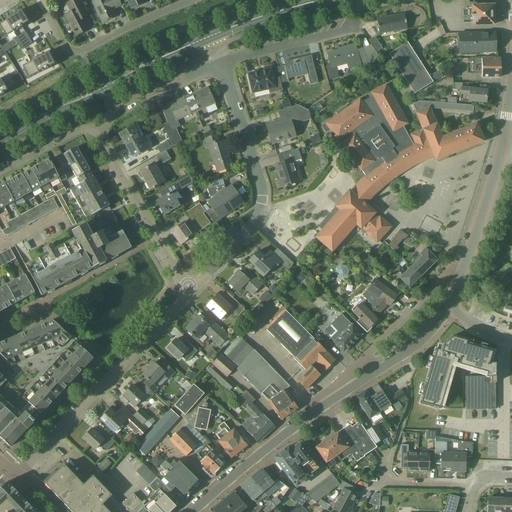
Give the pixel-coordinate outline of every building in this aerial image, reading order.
[(80,0),(71,0),(72,1),(66,4),(70,12),(64,15),(76,37),(89,30),(80,14),(86,11),(80,0)] [(100,0),(93,3),(103,23),(116,17),(112,10),(121,6),(118,0),(100,0)] [(125,0),(126,2),(128,1),(132,10),(145,4),(143,0),(125,0)] [(463,23),(472,23),(472,25),(494,25),(493,5),(468,6),(468,9),(463,9),(463,23)] [(9,18),(0,23),(0,26),(6,36),(16,29),(17,30),(22,27),(21,26),(28,22),(21,10),(14,15),(13,14),(8,17),(9,18)] [(404,14),(376,19),(379,34),(407,29),(404,14)] [(18,45),(29,38),(25,32),(14,39),(18,45)] [(459,54),(495,53),(495,33),(458,34),(459,54)] [(382,49),(374,37),(369,41),(376,52),(382,49)] [(32,43),(29,38),(18,45),(21,50),(32,43)] [(414,94),(433,82),(407,42),(389,54),(414,94)] [(338,78),(337,67),(348,64),(349,68),(360,66),(361,70),(380,58),(375,50),(365,54),(358,56),(355,45),(338,49),(338,51),(328,53),(330,65),(326,66),(329,80),(338,78)] [(35,59),(22,66),(28,78),(42,71),(42,72),(48,69),(47,68),(54,64),(48,52),(41,56),(40,55),(35,58),(35,59)] [(280,77),(279,77),(281,83),(288,81),(287,77),(307,72),(310,85),(318,83),(312,55),(284,62),(285,66),(277,67),(280,77)] [(499,59),(481,59),(473,59),(473,62),(473,74),(481,74),(481,78),(500,78),(499,59)] [(271,93),(283,91),(281,83),(279,77),(274,78),(272,69),(248,74),(253,93),(270,89),(271,93)] [(0,96),(4,94),(3,93),(16,85),(9,73),(0,78),(0,96)] [(461,91),(460,101),(486,103),(487,90),(462,88),(462,83),(453,83),(452,90),(461,91)] [(419,101),(413,105),(422,130),(411,135),(411,136),(408,137),(403,127),(408,124),(386,85),(371,93),(372,96),(362,102),(360,99),(348,107),(347,106),(336,113),(338,115),(321,127),(325,132),(329,129),(338,141),(340,140),(342,143),(341,144),(361,171),(362,171),(366,177),(357,185),(350,192),(349,191),(335,206),(340,211),(316,238),(332,252),(357,225),(361,229),(362,228),(368,233),(367,234),(377,243),(390,228),(380,219),(380,220),(374,215),(375,214),(365,205),(379,190),(384,186),(388,183),(402,174),(406,171),(415,166),(424,162),(434,158),(436,162),(483,143),(476,125),(441,138),(429,108),(429,102),(419,101)] [(207,88),(184,98),(188,108),(197,104),(200,110),(214,104),(207,88)] [(176,121),(200,110),(197,104),(188,108),(184,98),(162,108),(171,129),(179,126),(176,121)] [(282,120),(266,125),(272,144),(295,136),(292,125),(300,123),(311,119),(309,114),(298,106),(295,108),(280,112),(282,120)] [(162,126),(156,113),(149,117),(156,129),(162,126)] [(125,146),(140,137),(143,136),(137,124),(119,134),(125,146)] [(217,135),(204,139),(207,147),(209,146),(217,172),(232,168),(224,141),(219,142),(217,135)] [(147,149),(140,137),(125,146),(132,158),(147,149)] [(156,147),(160,154),(166,151),(171,148),(167,141),(156,147)] [(63,155),(70,166),(82,159),(76,148),(63,155)] [(298,149),(277,156),(279,164),(274,165),(279,181),(278,182),(280,188),(300,182),(294,162),(301,160),(298,149)] [(166,151),(160,154),(155,157),(158,162),(140,171),(150,190),(164,183),(155,167),(170,159),(166,151)] [(82,159),(70,166),(80,184),(92,177),(82,159)] [(58,177),(55,171),(49,160),(40,165),(49,182),(58,178),(58,177)] [(40,187),(49,182),(40,165),(31,170),(40,187)] [(58,177),(58,178),(60,182),(67,178),(61,167),(55,171),(58,177)] [(22,175),(31,192),(40,187),(31,170),(22,175)] [(190,174),(185,177),(189,184),(194,181),(190,174)] [(22,197),(31,192),(22,175),(13,179),(22,197)] [(92,177),(80,184),(70,190),(75,199),(98,186),(92,177)] [(4,184),(13,202),(22,197),(13,179),(4,184)] [(177,182),(161,191),(165,197),(157,201),(164,215),(180,206),(173,193),(181,189),(177,182)] [(0,198),(4,207),(13,202),(4,184),(0,186),(0,198)] [(231,186),(225,190),(223,184),(207,189),(210,198),(212,197),(213,199),(208,203),(211,207),(219,218),(220,219),(243,202),(231,186)] [(75,199),(81,209),(103,196),(98,186),(75,199)] [(56,195),(57,197),(60,195),(62,194),(66,192),(64,188),(55,193),(56,195)] [(47,199),(56,195),(55,193),(54,191),(45,196),(47,199)] [(66,205),(60,195),(57,197),(62,207),(66,205)] [(103,196),(81,209),(86,218),(109,205),(103,196)] [(38,206),(44,216),(48,214),(42,204),(38,206)] [(200,204),(189,212),(193,216),(171,232),(180,245),(193,236),(194,238),(200,234),(199,233),(211,224),(204,214),(206,213),(200,204)] [(71,214),(66,205),(62,207),(67,216),(71,214)] [(44,216),(38,206),(35,208),(40,218),(44,216)] [(219,218),(211,207),(205,211),(206,212),(213,222),(219,218)] [(20,215),(26,226),(30,224),(24,213),(20,215)] [(76,224),(71,214),(67,216),(72,226),(76,224)] [(26,226),(20,215),(17,217),(22,228),(26,226)] [(24,265),(37,288),(41,296),(131,247),(122,231),(108,238),(104,230),(92,236),(85,224),(71,231),(75,238),(55,249),(52,243),(43,249),(45,254),(24,265)] [(2,231),(4,234),(8,236),(12,234),(8,227),(2,231)] [(397,234),(404,240),(408,236),(400,231),(397,234)] [(398,247),(391,241),(388,245),(395,252),(399,247),(398,247)] [(274,270),(280,264),(289,272),(293,264),(277,248),(273,253),(270,251),(264,257),(258,251),(249,260),(256,267),(255,269),(263,277),(272,268),(274,270)] [(408,266),(410,268),(420,277),(437,260),(426,249),(408,266)] [(1,253),(6,264),(10,262),(4,251),(1,253)] [(338,277),(342,278),(346,275),(348,271),(345,267),(341,265),(337,268),(336,272),(338,277)] [(409,288),(420,277),(410,268),(405,273),(399,267),(394,273),(409,288)] [(238,292),(236,293),(241,298),(248,290),(253,295),(262,285),(252,276),(248,280),(239,271),(229,283),(238,292)] [(25,275),(15,280),(25,298),(34,293),(25,275)] [(368,288),(362,294),(366,299),(361,304),(353,312),(368,327),(376,319),(373,316),(386,303),(389,305),(396,294),(375,279),(368,288)] [(16,303),(25,298),(15,280),(6,285),(16,303)] [(6,285),(0,288),(0,294),(7,307),(16,303),(6,285)] [(232,297),(226,303),(218,295),(207,307),(220,320),(231,309),(238,316),(245,310),(232,297)] [(285,311),(266,330),(295,359),(294,360),(306,371),(297,380),(306,389),(335,360),(285,311)] [(361,335),(352,325),(342,315),(324,333),(343,353),(361,335)] [(197,316),(186,329),(196,339),(203,332),(219,346),(228,337),(212,322),(208,326),(197,316)] [(56,320),(5,341),(0,343),(0,452),(2,455),(40,414),(94,356),(56,320)] [(490,365),(494,351),(467,343),(467,341),(453,336),(443,344),(441,351),(436,349),(420,403),(440,409),(455,359),(460,361),(459,365),(487,373),(486,377),(468,377),(468,410),(496,410),(496,371),(496,365),(490,365)] [(175,339),(167,349),(178,360),(181,356),(186,361),(196,351),(185,341),(181,345),(175,339)] [(237,369),(244,376),(267,400),(280,420),(297,409),(285,390),(290,387),(254,349),(237,369)] [(212,365),(227,378),(235,369),(220,356),(212,365)] [(143,384),(146,387),(151,392),(156,387),(152,384),(162,374),(168,380),(174,373),(164,363),(159,368),(153,363),(142,375),(147,379),(143,384)] [(381,391),(377,384),(365,391),(379,413),(383,411),(382,410),(399,400),(401,403),(407,399),(401,390),(390,397),(384,388),(381,391)] [(151,392),(146,387),(140,393),(132,385),(123,395),(135,407),(143,398),(147,402),(154,395),(151,392)] [(184,394),(172,408),(188,422),(189,423),(194,428),(195,428),(199,432),(201,430),(205,431),(208,420),(212,415),(209,412),(210,410),(196,407),(201,402),(204,402),(208,398),(193,385),(184,394)] [(244,410),(250,417),(242,425),(246,430),(258,444),(275,428),(262,415),(251,404),(255,400),(246,391),(235,401),(244,410)] [(378,413),(379,413),(365,391),(355,397),(369,419),(371,418),(378,413)] [(147,429),(142,425),(133,416),(123,407),(115,415),(109,410),(100,420),(115,433),(123,424),(139,439),(147,429)] [(140,408),(133,416),(142,425),(149,417),(140,408)] [(135,448),(144,456),(179,418),(170,410),(135,448)] [(188,422),(182,428),(170,441),(185,456),(192,450),(197,455),(207,445),(208,443),(189,423),(188,422)] [(218,428),(221,431),(216,435),(220,440),(218,442),(231,458),(247,446),(233,430),(231,432),(224,423),(218,428)] [(340,461),(351,454),(356,462),(364,457),(364,456),(376,448),(360,423),(352,428),(350,425),(338,433),(333,437),(330,436),(326,439),(337,455),(340,461)] [(376,443),(383,438),(375,426),(369,430),(376,443)] [(94,450),(99,445),(106,451),(114,443),(105,434),(101,439),(91,429),(82,439),(94,450)] [(337,455),(326,439),(322,442),(322,444),(316,448),(329,468),(335,464),(332,459),(337,455)] [(434,454),(434,463),(434,464),(440,464),(440,471),(464,472),(465,458),(472,458),(472,457),(472,455),(472,444),(457,441),(457,450),(464,450),(464,455),(434,454)] [(268,469),(276,475),(283,470),(296,486),(310,475),(310,474),(318,468),(313,461),(313,460),(300,443),(299,444),(298,442),(292,447),(293,448),(291,450),(288,447),(274,458),(277,462),(268,469)] [(200,462),(204,466),(202,469),(211,477),(213,475),(215,474),(215,475),(219,471),(218,471),(221,467),(222,468),(225,465),(224,464),(225,463),(207,445),(197,455),(202,459),(200,462)] [(165,446),(151,459),(157,466),(171,453),(165,446)] [(406,473),(417,473),(417,453),(407,452),(407,449),(404,446),(400,446),(400,462),(406,463),(406,473)] [(428,453),(417,453),(417,473),(428,473),(428,463),(434,463),(434,454),(434,450),(428,450),(428,453)] [(97,467),(103,472),(111,464),(106,458),(97,467)] [(187,498),(193,491),(193,490),(200,483),(179,461),(176,464),(174,462),(169,466),(165,461),(160,466),(167,474),(163,478),(169,483),(166,486),(171,491),(175,487),(187,498)] [(138,511),(145,506),(133,494),(121,506),(92,476),(83,485),(64,465),(47,482),(75,511),(138,511)] [(136,473),(140,477),(148,470),(143,465),(136,473)] [(152,474),(148,470),(140,477),(145,481),(152,474)] [(259,470),(250,479),(269,502),(275,508),(280,503),(279,502),(288,490),(275,481),(271,484),(259,470)] [(359,480),(349,472),(344,478),(355,486),(359,480)] [(145,481),(149,486),(156,478),(152,474),(145,481)] [(339,484),(331,474),(305,494),(304,494),(308,497),(315,502),(339,484)] [(148,500),(150,501),(160,511),(170,511),(176,507),(165,495),(167,494),(169,497),(173,493),(157,477),(156,478),(149,486),(148,487),(155,493),(148,500)] [(254,510),(255,511),(270,511),(275,508),(269,502),(250,479),(240,487),(258,507),(254,510)] [(353,488),(352,488),(342,482),(336,487),(342,490),(332,510),(336,511),(346,511),(350,504),(351,505),(356,497),(350,494),(353,488)] [(35,511),(6,483),(0,488),(0,511),(35,511)] [(247,511),(232,494),(212,511),(213,511),(247,511)] [(368,504),(373,507),(379,507),(379,495),(373,494),(368,504)] [(455,511),(459,498),(449,495),(444,511),(455,511)] [(499,511),(500,499),(487,499),(486,511),(499,511)] [(511,511),(511,499),(500,499),(499,511),(511,511)] [(160,511),(150,501),(145,506),(138,511),(160,511)] [(307,511),(305,511),(300,507),(295,503),(289,511),(307,511)]
